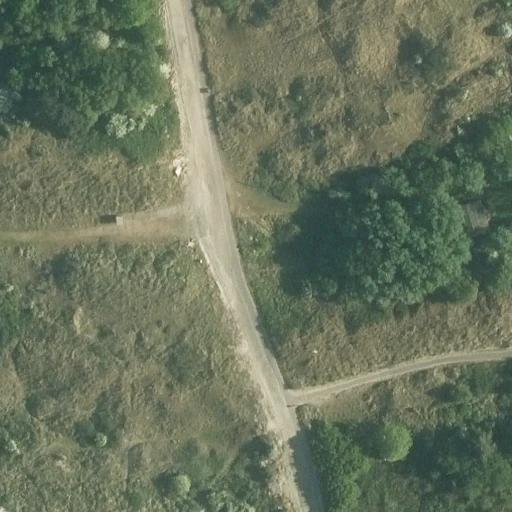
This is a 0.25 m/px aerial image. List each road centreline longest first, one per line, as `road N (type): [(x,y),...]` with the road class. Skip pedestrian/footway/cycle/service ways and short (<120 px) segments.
road 1 (track): [(182,0),(227,208),(286,392)]
road 2 (track): [(286,392),(323,511)]
